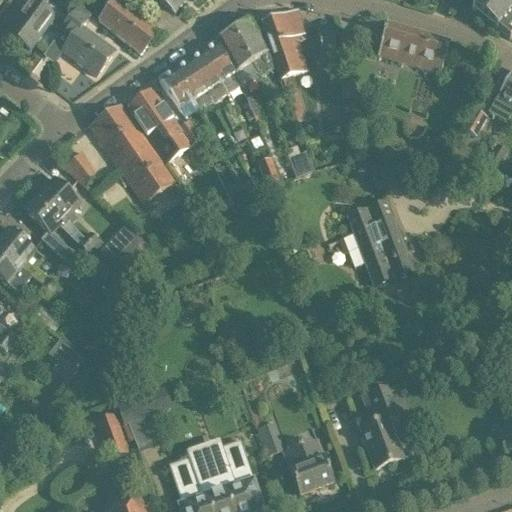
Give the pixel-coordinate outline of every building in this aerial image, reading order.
[(42,9),(48,1),(45,0),(33,0),(32,2),(31,1),(7,34),(30,51),(54,18),(42,9)] [(140,56),(159,34),(117,0),(115,0),(98,21),(140,56)] [(175,15),(187,0),(159,0),(158,1),(175,15)] [(511,0),(480,0),(472,11),(509,41),(510,39),(511,36),(511,0)] [(97,78),(115,53),(82,29),(88,21),(76,12),(60,33),(71,41),(63,53),(97,78)] [(296,126),(304,123),(289,79),(307,73),(296,39),(304,36),(296,12),(261,24),(296,126)] [(258,81),(274,72),(268,52),(251,22),(233,33),(251,66),(258,81)] [(440,76),(450,45),(450,44),(386,25),(377,58),(440,76)] [(241,91),(258,81),(251,66),(233,33),(215,45),(217,47),(239,88),(240,89),(241,91)] [(340,55),(354,54),(352,33),(339,34),(340,55)] [(320,52),(334,51),(333,36),(319,36),(320,52)] [(240,89),(239,88),(217,47),(202,57),(223,90),(226,98),(240,89)] [(213,107),(226,98),(223,90),(202,57),(188,66),(207,95),(213,107)] [(201,115),(213,107),(207,95),(188,66),(173,75),(196,109),(201,115)] [(511,73),(511,74),(489,114),(507,124),(511,116),(511,112),(511,113),(511,112),(511,73)] [(182,117),(196,109),(173,75),(159,85),(182,117)] [(178,131),(151,92),(127,109),(166,166),(182,190),(185,188),(169,164),(187,151),(202,173),(212,166),(196,135),(188,124),(178,131)] [(257,131),(266,127),(263,118),(264,117),(255,98),(246,101),(250,113),(254,122),(257,131)] [(231,130),(240,126),(231,107),(223,111),(231,130)] [(143,208),(175,185),(120,108),(89,131),(143,208)] [(475,138),(486,119),(474,112),(463,131),(475,138)] [(246,125),(254,122),(250,113),(242,116),(245,125),(246,125)] [(496,173),(508,154),(496,146),(485,165),(496,173)] [(297,149),(285,153),(295,180),(314,174),(307,154),(300,157),(297,149)] [(463,154),(454,149),(447,161),(477,178),(484,166),(474,160),(472,163),(461,157),(463,154)] [(94,192),(88,187),(96,178),(82,155),(64,173),(83,191),(84,190),(88,194),(90,196),(90,195),(94,192)] [(385,184),(375,159),(352,165),(353,173),(370,173),(375,188),(385,184)] [(282,187),(271,161),(257,167),(268,193),(282,187)] [(71,227),(77,220),(70,214),(80,204),(56,182),(41,197),(71,227)] [(247,202),(258,198),(252,187),(243,192),(247,202)] [(233,208),(239,206),(246,203),(241,193),(228,199),(233,208)] [(244,217),(271,205),(266,194),(258,198),(247,202),(246,203),(239,206),(244,217)] [(71,227),(41,197),(26,213),(49,236),(58,227),(65,233),(87,256),(93,250),(85,241),(71,227)] [(412,275),(385,204),(346,219),(353,237),(339,243),(344,257),(349,255),(355,271),(364,267),(373,290),(412,275)] [(49,282),(37,271),(45,261),(34,252),(9,232),(0,242),(0,252),(27,276),(28,275),(43,289),(55,298),(57,300),(58,299),(53,296),(58,290),(49,282)] [(93,250),(99,244),(90,236),(85,241),(93,250)] [(99,244),(93,250),(103,259),(108,254),(99,244)] [(22,282),(27,276),(0,252),(0,281),(6,287),(15,276),(22,282)] [(57,300),(55,298),(43,289),(37,295),(47,303),(48,302),(58,312),(64,305),(58,299),(57,300)] [(124,317),(124,316),(129,299),(119,290),(108,301),(111,304),(110,305),(124,317)] [(108,337),(121,322),(124,317),(110,305),(106,309),(114,317),(102,330),(108,337)] [(53,336),(62,324),(41,309),(33,320),(53,336)] [(0,338),(11,347),(16,340),(7,333),(0,327),(0,316),(3,313),(0,310),(0,338)] [(11,347),(0,338),(0,349),(5,354),(11,347)] [(59,343),(49,356),(58,364),(52,372),(68,384),(74,375),(84,362),(59,343)] [(393,368),(362,378),(366,391),(380,387),(381,389),(398,383),(393,368)] [(374,472),(403,462),(388,424),(398,420),(386,391),(361,401),(371,427),(359,431),(374,472)] [(164,392),(117,410),(124,427),(128,426),(138,454),(161,445),(151,419),(172,412),(164,392)] [(107,463),(128,455),(115,417),(93,425),(107,463)] [(267,459),(285,453),(274,425),(257,432),(267,459)] [(222,450),(220,443),(185,454),(188,462),(168,469),(181,506),(177,508),(178,511),(263,511),(241,447),(240,447),(239,444),(222,450)] [(333,488),(316,443),(310,445),(310,443),(287,452),(294,471),(289,473),(299,500),(333,488)] [(147,511),(144,500),(114,511),(147,511)]
